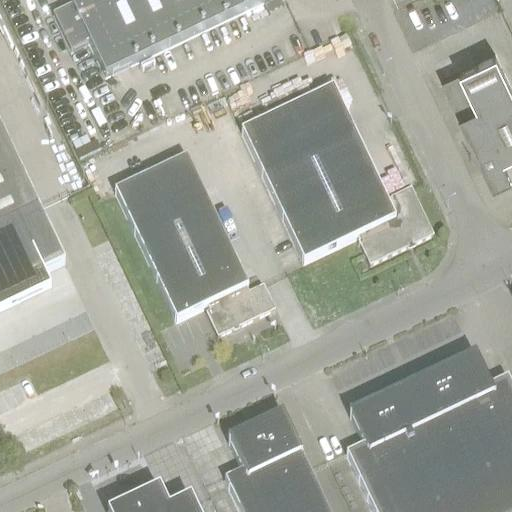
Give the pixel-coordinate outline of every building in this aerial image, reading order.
[(65,0),(70,9),(88,47),(104,81),(274,0),(65,0)] [(88,47),(70,9),(52,18),(70,55),(88,47)] [(511,93),(494,56),(440,82),(483,171),(491,189),(510,179),(502,162),(511,157),(511,93)] [(357,246),(369,270),(432,240),(410,192),(389,202),(390,203),(386,205),(332,92),(240,135),(303,267),(356,241),(358,245),(357,246)] [(0,317),(49,295),(46,289),(41,279),(64,268),(37,212),(0,132),(0,317)] [(114,195),(175,325),(206,310),(209,315),(205,317),(217,342),(274,314),(262,290),(252,294),(248,296),(246,291),(247,291),(185,161),(114,195)] [(475,361),(474,361),(474,363),(351,421),(350,420),(349,420),(363,450),(345,458),(370,511),(511,511),(511,393),(507,382),(489,390),(475,361)] [(241,476),(224,484),(237,511),(325,511),(296,449),(298,447),(293,444),(282,420),(281,421),(281,422),(229,447),(229,445),(227,446),(241,476)] [(169,511),(167,511),(158,493),(117,511),(193,511),(189,502),(169,511)]
